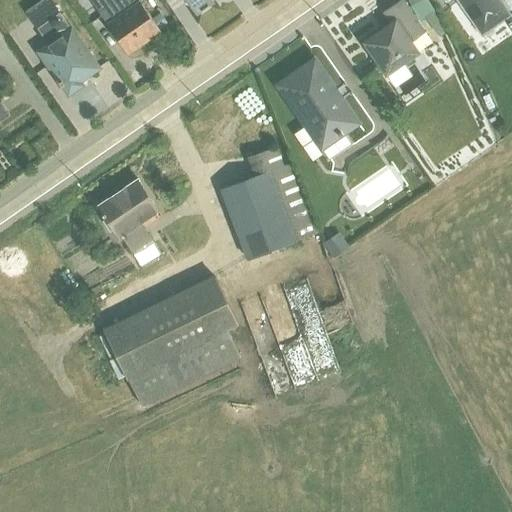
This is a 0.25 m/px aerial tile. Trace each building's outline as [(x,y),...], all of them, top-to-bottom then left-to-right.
[(43,4),(48,0),(42,0),(26,11),(38,28),(53,18),(43,4)] [(53,18),(38,28),(47,42),(37,50),(62,86),(69,94),(82,85),(80,82),(99,68),(51,0),(48,0),(43,4),(53,18)] [(139,0),(105,0),(109,5),(99,12),(128,53),(161,30),(139,0)] [(185,0),(196,15),(215,3),(212,0),(185,0)] [(388,75),(403,64),(420,53),(413,41),(426,32),(403,0),(401,0),(383,13),(391,24),(365,43),(388,75)] [(428,0),(420,0),(411,6),(421,21),(436,11),(428,0)] [(500,0),(458,0),(483,35),(511,16),(500,0)] [(315,60),(278,85),(330,159),(351,144),(345,135),(359,125),(315,60)] [(403,64),(388,75),(396,88),(412,77),(403,64)] [(0,122),(11,115),(1,101),(0,101),(0,122)] [(255,176),(222,189),(249,259),(318,232),(292,163),(284,166),(277,147),(249,157),(255,176)] [(133,252),(152,240),(141,222),(159,211),(138,179),(98,207),(107,220),(104,221),(111,231),(113,230),(121,241),(124,239),(133,252)] [(339,232),(323,243),(333,258),(349,247),(339,232)] [(152,240),(133,252),(142,267),(162,254),(152,240)] [(214,275),(104,328),(127,379),(129,380),(141,405),(240,358),(227,330),(238,325),(214,275)]
